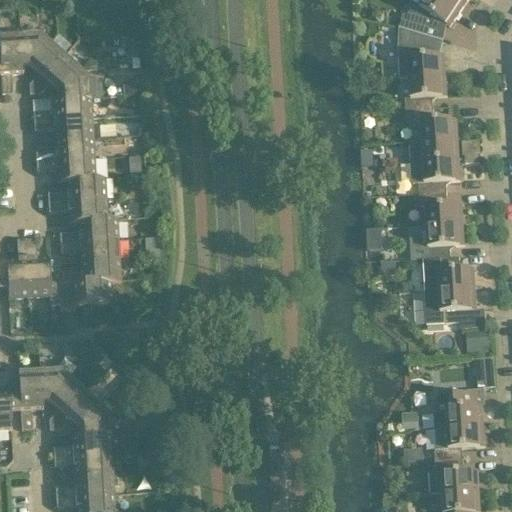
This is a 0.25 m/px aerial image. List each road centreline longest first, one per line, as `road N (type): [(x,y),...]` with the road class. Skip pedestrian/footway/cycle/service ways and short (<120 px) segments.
road 1 (tertiary): [(209,0),(241,511)]
road 2 (tertiary): [(263,511),(233,0)]
road 3 (residential): [(0,225),(27,223),(23,108)]
